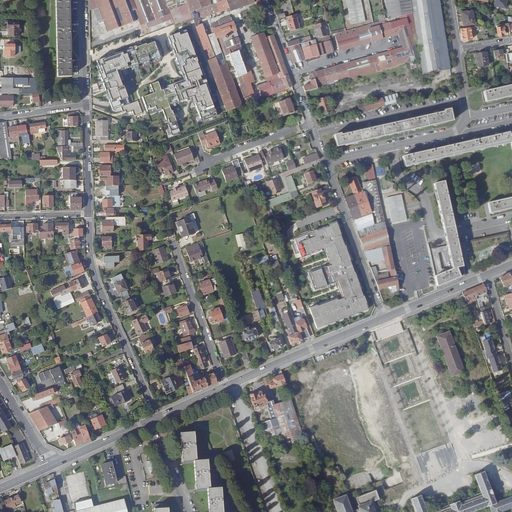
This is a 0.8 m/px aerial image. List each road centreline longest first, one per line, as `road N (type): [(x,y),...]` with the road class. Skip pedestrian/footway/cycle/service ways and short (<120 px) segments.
road 1 (unclassified): [(157,417),(95,276),(88,213)]
road 2 (secondary): [(225,387),(384,319)]
road 3 (residential): [(325,161),(384,319)]
road 4 (residential): [(314,133),(464,100)]
road 5 (residential): [(172,244),(225,387)]
road 6 (residential): [(466,117),(455,131),(325,161)]
road 7 (unknown): [(272,511),(232,384)]
road 8 (residential): [(265,0),(311,123)]
